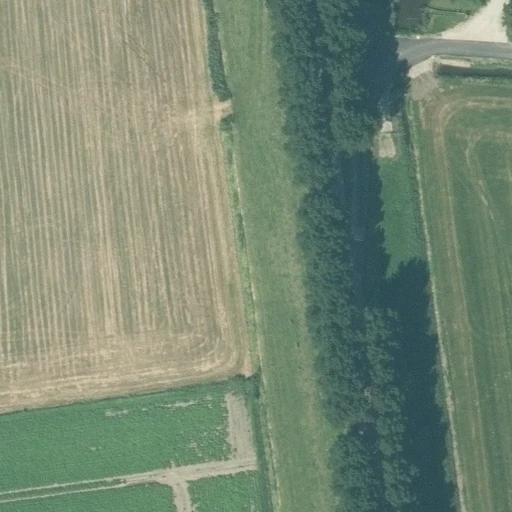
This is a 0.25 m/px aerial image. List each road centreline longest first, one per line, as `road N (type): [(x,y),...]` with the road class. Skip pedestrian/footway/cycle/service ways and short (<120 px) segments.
road 1 (unclassified): [(351,319),(306,0)]
road 2 (unclassified): [(351,319),(374,52)]
road 3 (unclassified): [(377,511),(351,319)]
road 4 (unclassified): [(374,52),(511,63)]
